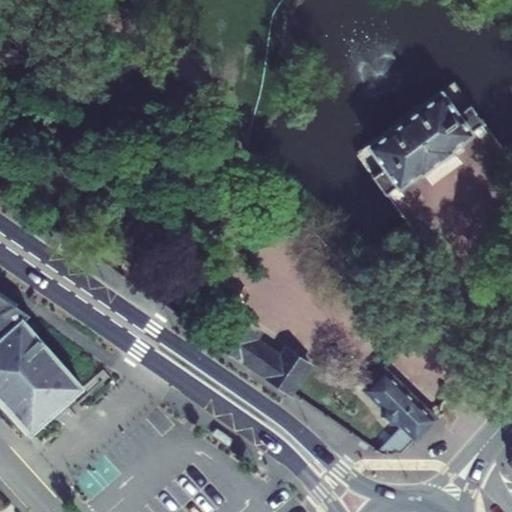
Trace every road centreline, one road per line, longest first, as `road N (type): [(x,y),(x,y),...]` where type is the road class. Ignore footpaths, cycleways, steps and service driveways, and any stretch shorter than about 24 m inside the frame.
road 1 (secondary): [(404,498),(349,478),(288,420),(0,222)]
road 2 (secondary): [(0,254),(283,452),(338,511)]
